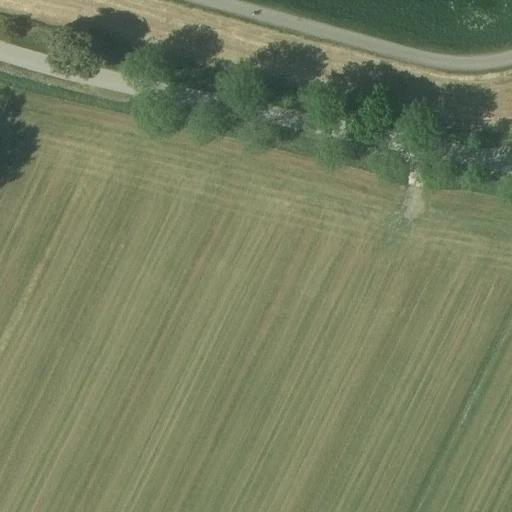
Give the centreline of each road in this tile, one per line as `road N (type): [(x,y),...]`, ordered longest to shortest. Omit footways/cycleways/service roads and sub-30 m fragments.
road 1 (unclassified): [(511,166),(104,81),(0,51)]
road 2 (unclassified): [(201,0),(448,64),(511,57)]
